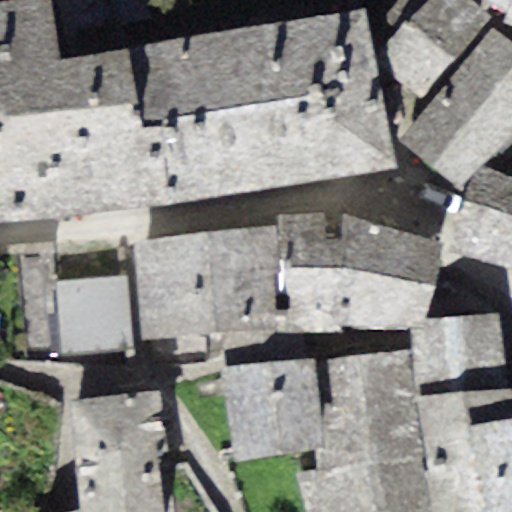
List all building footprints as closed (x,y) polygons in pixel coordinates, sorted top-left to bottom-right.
[(163,207),(134,49),(59,62),(50,0),(18,0),(0,3),(0,223),(69,219),(163,207)] [(422,101),(490,19),(465,0),(427,0),(373,60),(422,101)] [(511,0),(486,0),(507,13),(511,0)] [(363,10),(134,49),(163,207),(391,172),(363,10)] [(511,42),(493,27),(445,83),(508,139),(511,133),(511,42)] [(457,190),(508,139),(445,83),(397,141),(457,190)] [(511,178),(485,171),(464,194),(450,251),(511,268),(511,178)] [(345,213),(276,218),(278,228),(291,331),(302,331),(339,330),(345,213)] [(443,249),(345,213),(339,330),(423,327),(443,249)] [(303,350),(302,331),(291,331),(278,228),(134,241),(144,339),(220,334),(223,357),(303,350)] [(129,352),(125,277),(56,280),(60,355),(129,352)] [(511,401),(494,316),(431,321),(430,332),(410,333),(411,348),(414,397),(430,511),(478,511),(462,418),(511,408),(511,401)] [(430,511),(414,397),(411,348),(313,359),(218,370),(232,465),(315,450),(317,470),(297,476),(305,511),(430,511)] [(168,511),(158,394),(70,402),(80,511),(168,511)] [(511,511),(511,408),(462,418),(478,511),(511,511)]
